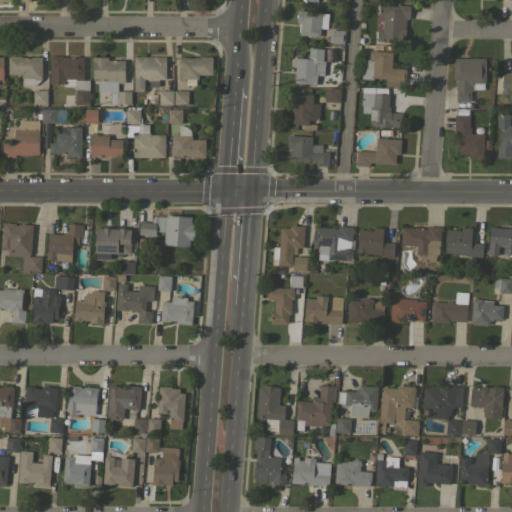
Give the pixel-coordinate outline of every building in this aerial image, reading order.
[(396,6),(397,4),(410,5),(409,19),(406,18),(404,40),(398,40),(398,39),(382,38),(382,40),(376,40),(378,4),(396,6)] [(321,11),(321,12),(328,13),(327,28),(320,28),(319,36),(310,35),(310,36),(307,36),(307,35),(299,34),(300,24),(297,24),(297,22),(296,22),(297,9),(321,11)] [(344,30),(343,43),(329,42),(329,41),(325,41),(325,36),(329,36),(330,29),(344,30)] [(295,67),(292,67),(293,57),(308,58),(309,47),(323,48),(322,60),(325,60),(323,75),(316,75),(316,85),(309,84),(309,83),(294,82),(295,67)] [(392,52),(391,67),(406,68),(404,87),(384,86),(385,78),(373,77),(373,79),(361,78),(362,58),(368,59),(369,50),(392,52)] [(22,85),(22,78),(21,78),(21,74),(7,73),(8,57),(8,55),(20,56),(41,57),(41,77),(40,77),(40,79),(34,85),(22,85)] [(49,56),(63,56),(63,57),(83,57),(83,78),(82,78),(82,79),(89,79),(89,104),(74,104),(75,90),(74,90),(74,86),(64,86),(64,83),(49,83),(49,56)] [(117,81),(105,81),(105,79),(92,79),(92,61),(91,61),(91,56),(107,56),(107,60),(124,60),(124,82),(117,82),(117,81)] [(133,56),(165,56),(165,79),(158,79),(158,80),(148,80),(148,79),(144,79),(144,91),(133,91),(133,56)] [(178,57),(199,57),(199,56),(211,56),(211,57),(212,57),(212,74),(198,74),(198,78),(195,78),(195,85),(185,85),(185,80),(179,80),(179,78),(178,78),(178,57)] [(485,58),(485,83),(484,83),(484,89),(473,89),(473,90),(470,90),(470,101),(455,101),(455,79),(453,79),(453,72),(454,72),(454,58),(485,58)] [(510,72),(510,69),(511,69),(511,100),(510,100),(511,94),(501,94),(501,72),(510,72)] [(96,82),(116,82),(116,105),(109,105),(109,92),(96,92),(96,82)] [(340,88),(339,102),(324,101),(325,87),(340,88)] [(362,87),(374,87),(388,88),(388,94),(389,94),(388,106),(390,106),(389,112),(403,113),(402,127),(390,126),(390,127),(377,126),(377,122),(369,121),(369,113),(361,112),(362,105),(361,105),(362,87)] [(33,94),(33,90),(47,90),(47,104),(33,104),(33,94)] [(158,90),(172,90),(172,104),(158,104),(158,90)] [(173,90),(187,90),(187,104),(173,104),(173,90)] [(117,91),(131,91),(131,103),(117,103),(117,91)] [(312,94),(312,102),(319,103),(318,120),(311,120),(310,123),(316,124),(315,130),(302,129),(303,124),(292,123),(293,111),(291,111),(291,105),(289,105),(290,92),(312,94)] [(41,108),(56,108),(56,122),(41,122),(41,108)] [(97,109),(97,123),(84,122),(84,109),(97,109)] [(165,157),(132,157),(132,134),(139,134),(139,123),(125,123),(125,109),(140,109),(140,117),(141,117),(141,124),(148,124),(148,133),(149,133),(149,134),(165,134),(165,157)] [(167,109),(182,109),(181,123),(167,123),(167,109)] [(454,115),(469,114),(469,127),(470,127),(470,133),(483,133),(483,158),(468,158),(468,154),(458,154),(458,135),(454,135),(454,115)] [(39,119),(38,154),(29,154),(29,155),(19,155),(19,154),(15,154),(15,157),(2,156),(2,142),(14,142),(14,129),(18,129),(19,119),(39,119)] [(181,125),(184,126),(187,127),(189,129),(190,131),(191,135),(191,139),(205,139),(205,156),(204,156),(204,157),(192,157),(192,156),(171,156),(171,135),(172,135),(172,133),(178,133),(178,125),(181,125)] [(511,125),(511,144),(511,158),(497,158),(497,145),(499,145),(499,141),(500,141),(500,125),(511,125)] [(81,156),(70,156),(70,153),(49,153),(49,142),(51,142),(51,134),(55,134),(55,133),(56,133),(65,132),(65,134),(70,134),(70,127),(81,126),(81,156)] [(96,133),(96,134),(108,134),(108,139),(122,139),(122,157),(118,157),(118,156),(113,156),(113,157),(110,157),(110,156),(90,156),(89,133),(96,133)] [(311,136),(310,151),(311,151),(311,144),(322,144),(322,151),(329,152),(329,158),(334,159),(334,164),(328,164),(328,166),(315,165),(315,161),(290,159),(290,149),(287,148),(287,147),(286,146),(287,135),(311,136)] [(400,139),(399,154),(395,153),(395,164),(369,162),(369,166),(355,165),(356,150),(374,151),(376,137),(400,139)] [(191,216),(190,223),(194,224),(193,240),(189,239),(189,246),(163,244),(164,232),(156,231),(157,222),(156,222),(155,235),(138,234),(139,221),(151,222),(151,216),(157,216),(157,215),(165,216),(165,214),(191,216)] [(3,222),(15,223),(15,224),(18,225),(18,223),(32,225),(30,254),(29,254),(29,256),(42,257),(40,271),(40,273),(21,272),(22,256),(7,255),(8,250),(1,249),(3,222)] [(62,234),(62,233),(67,233),(68,223),(83,224),(82,236),(79,236),(78,244),(72,243),(71,261),(45,259),(46,251),(47,251),(48,233),(62,234)] [(280,227),(290,228),(290,225),(291,225),(292,223),(295,223),(295,225),(304,226),(302,247),(296,247),(296,254),(292,253),(291,266),(277,265),(277,259),(272,258),(273,246),(278,247),(280,227)] [(338,228),(338,225),(352,226),(351,239),(354,239),(352,259),(327,257),(327,261),(317,260),(318,245),(312,244),(313,226),(338,228)] [(109,259),(95,259),(96,226),(130,227),(130,253),(110,252),(109,259)] [(401,226),(426,228),(426,226),(440,227),(438,256),(416,254),(416,245),(400,244),(401,226)] [(372,230),(373,227),(383,228),(382,242),(394,243),(393,257),(380,256),(380,254),(365,253),(365,252),(356,252),(356,248),(357,248),(358,229),(372,230)] [(461,230),(461,227),(471,228),(470,242),(482,243),(481,257),(468,256),(468,254),(444,252),(446,229),(461,230)] [(489,227),(511,228),(511,256),(507,256),(508,254),(504,254),(504,246),(498,245),(497,255),(487,254),(489,227)] [(307,256),(306,271),(292,271),(293,256),(307,256)] [(54,275),(73,277),(72,290),(53,288),(54,275)] [(102,275),(115,276),(114,291),(101,289),(102,275)] [(157,275),(171,276),(170,291),(156,289),(157,275)] [(290,275),(302,276),(302,287),(289,286),(290,275)] [(511,278),(511,293),(498,292),(499,288),(493,287),(493,278),(499,279),(499,278),(511,278)] [(117,282),(127,283),(126,290),(137,291),(138,284),(154,286),(152,301),(145,300),(145,310),(152,310),(151,323),(136,322),(137,311),(130,311),(130,309),(127,309),(127,310),(115,309),(117,282)] [(293,287),(294,298),(290,298),(291,309),(291,312),(291,313),(287,313),(287,324),(270,324),(270,311),(274,311),(274,301),(273,301),(273,299),(266,299),(266,287),(293,287)] [(0,288),(1,289),(2,288),(14,289),(14,288),(23,289),(22,293),(21,293),(20,307),(21,307),(21,310),(25,310),(24,323),(9,322),(10,311),(7,310),(7,308),(0,307),(0,288)] [(40,296),(41,288),(55,289),(55,294),(60,294),(59,297),(60,297),(60,299),(59,299),(58,319),(51,318),(51,322),(43,322),(43,323),(31,322),(31,318),(32,318),(33,303),(33,295),(40,296)] [(91,292),(91,290),(104,291),(103,301),(105,301),(104,305),(103,305),(102,319),(103,319),(103,324),(89,322),(89,320),(82,319),(81,321),(72,320),(72,317),(73,317),(75,299),(82,300),(82,295),(84,295),(84,294),(85,294),(85,293),(86,293),(87,292),(91,292)] [(432,301),(447,303),(447,301),(454,302),(455,291),(468,292),(466,321),(449,320),(449,323),(430,322),(432,301)] [(315,298),(315,295),(327,296),(327,303),(326,303),(325,308),(330,309),(331,296),(342,297),(341,310),(345,310),(344,324),(319,322),(303,321),(303,317),(303,318),(305,297),(315,298)] [(161,300),(171,301),(171,296),(187,297),(187,300),(193,301),(191,324),(176,323),(176,321),(170,320),(170,321),(160,321),(161,300)] [(359,300),(359,299),(364,299),(364,298),(372,298),(372,300),(373,300),(373,303),(376,300),(383,301),(382,324),(346,321),(348,299),(359,300)] [(391,298),(397,299),(397,298),(413,299),(413,300),(425,301),(424,320),(400,319),(400,322),(389,322),(391,298)] [(472,298),(482,299),(493,300),(492,304),(502,305),(501,319),(492,318),(492,321),(488,320),(488,324),(470,323),(472,298)] [(446,420),(432,419),(432,415),(422,414),(423,409),(422,409),(423,387),(438,388),(439,384),(455,385),(455,387),(462,387),(461,407),(453,407),(453,408),(447,407),(446,420)] [(0,386),(2,387),(2,385),(12,386),(12,388),(13,388),(11,408),(10,408),(10,418),(20,418),(19,433),(7,432),(7,431),(3,430),(3,426),(0,425),(0,386)] [(66,412),(68,388),(68,385),(80,386),(80,388),(82,388),(83,387),(98,388),(97,391),(95,414),(66,412)] [(129,409),(129,408),(123,407),(122,419),(106,418),(109,385),(119,386),(119,387),(124,387),(125,385),(140,386),(138,409),(136,409),(136,410),(129,409)] [(258,385),(263,386),(263,385),(275,386),(275,387),(279,387),(277,405),(284,405),(283,419),(292,420),(291,435),(277,434),(279,420),(256,418),(258,385)] [(311,401),(311,396),(319,397),(319,387),(318,387),(318,385),(336,386),(336,389),(335,389),(334,402),(331,401),(329,425),(319,424),(319,426),(303,425),(303,430),(295,429),(296,420),(295,420),(296,400),(311,401)] [(355,391),(355,389),(359,389),(359,385),(377,386),(376,411),(368,411),(367,417),(349,416),(350,405),(343,405),(343,403),(337,403),(337,391),(344,392),(344,390),(355,391)] [(396,388),(397,385),(414,386),(412,407),(404,406),(403,419),(418,420),(417,435),(402,434),(403,420),(401,420),(400,426),(391,425),(392,422),(383,421),(382,435),(376,434),(376,428),(378,428),(381,387),(396,388)] [(25,386),(35,387),(35,388),(41,388),(42,386),(57,387),(55,411),(52,410),(52,417),(63,418),(62,433),(48,432),(49,417),(27,415),(24,414),(24,406),(25,386)] [(158,386),(171,386),(171,388),(179,388),(179,392),(184,393),(182,421),(181,421),(181,429),(168,428),(169,418),(170,418),(168,413),(157,412),(158,386)] [(468,405),(470,387),(480,388),(480,386),(493,387),(493,386),(503,387),(500,418),(482,416),(483,411),(482,411),(482,407),(468,405)] [(133,417),(146,419),(145,433),(132,432),(132,425),(133,417)] [(336,417),(350,418),(349,433),(335,432),(336,417)] [(91,418),(104,419),(103,432),(90,431),(91,418)] [(160,419),(159,433),(153,432),(153,435),(147,435),(147,432),(146,432),(147,418),(160,419)] [(475,420),(474,434),(460,433),(461,419),(475,420)] [(511,419),(511,434),(501,434),(503,419),(511,419)] [(446,420),(460,421),(459,435),(445,434),(446,420)] [(255,436),(269,437),(268,457),(280,457),(279,473),(284,473),(284,474),(285,475),(284,485),(271,484),(271,482),(266,481),(266,482),(257,482),(258,481),(253,481),(256,449),(254,449),(255,436)] [(6,437),(19,438),(18,452),(5,451),(6,437)] [(48,437),(61,438),(60,452),(47,451),(48,437)] [(90,437),(103,438),(101,460),(90,459),(89,465),(91,465),(90,467),(89,467),(88,485),(75,484),(75,483),(63,482),(63,481),(62,481),(64,455),(72,456),(72,454),(90,455),(90,451),(89,451),(90,437)] [(132,437),(145,438),(144,452),(130,451),(132,437)] [(145,437),(158,438),(157,452),(144,451),(145,437)] [(487,438),(500,439),(499,453),(487,452),(486,466),(487,466),(485,486),(477,486),(477,485),(475,485),(475,484),(458,482),(460,457),(469,457),(468,464),(471,464),(471,463),(474,463),(474,457),(476,455),(477,453),(481,451),(486,450),(487,438)] [(403,439),(416,440),(415,455),(402,454),(403,439)] [(20,450),(32,451),(31,462),(41,463),(42,454),(51,455),(48,486),(34,485),(34,482),(27,482),(27,483),(17,482),(20,450)] [(173,452),(173,455),(178,456),(177,459),(179,459),(178,481),(172,481),(172,485),(163,484),(163,485),(151,485),(151,480),(152,480),(153,463),(152,463),(153,458),(160,458),(161,451),(173,452)] [(436,452),(435,463),(452,465),(450,484),(427,482),(427,486),(416,485),(418,451),(436,452)] [(511,453),(511,460),(511,483),(499,483),(500,480),(502,459),(501,459),(502,453),(511,453)] [(0,455),(8,456),(5,484),(5,485),(0,484),(0,455)] [(104,456),(114,457),(113,465),(120,466),(121,457),(134,458),(131,485),(117,484),(117,483),(114,482),(114,484),(102,483),(104,456)] [(398,457),(397,466),(408,467),(408,470),(409,470),(409,473),(407,473),(407,481),(406,480),(405,487),(396,487),(396,482),(392,482),(392,486),(374,485),(376,460),(384,460),(385,456),(398,457)] [(303,460),(303,457),(315,458),(314,463),(313,470),(329,471),(328,485),(290,483),(290,479),(292,479),(293,459),(303,460)] [(335,461),(346,462),(346,461),(351,461),(351,459),(360,460),(359,462),(361,462),(361,465),(359,465),(359,471),(371,472),(370,482),(369,482),(369,486),(334,483),(335,461)]
